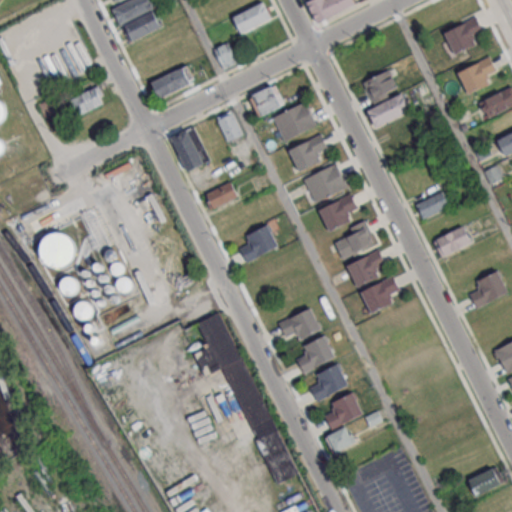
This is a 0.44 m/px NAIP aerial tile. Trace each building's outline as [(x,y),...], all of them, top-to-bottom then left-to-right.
[(112,8),(128,0),(145,0),(150,8),(120,23),(112,8)] [(354,0),(355,2),(318,21),(308,2),(311,0),(354,0)] [(233,16),(263,1),(271,17),(241,32),(233,16)] [(123,24),(153,9),(161,25),(131,40),(123,24)] [(453,55),(477,43),(472,33),(482,29),(476,16),(443,33),(453,55)] [(224,69),(239,62),(229,41),(213,49),(224,69)] [(87,64),(79,48),(59,57),(67,73),(87,64)] [(468,93),(490,82),(486,74),(496,69),(489,56),(457,72),(468,93)] [(150,82),(158,98),(195,80),(188,64),(150,82)] [(412,111),(403,91),(400,92),(390,70),(363,81),(374,107),(368,109),(375,127),(412,111)] [(258,117),(285,103),(275,83),(248,96),(258,117)] [(511,86),(479,100),(486,116),(511,105),(511,86)] [(73,100),(81,117),(106,105),(102,98),(105,97),(100,87),(73,100)] [(40,105),(47,119),(61,111),(55,98),(40,105)] [(0,125),(1,125),(5,122),(7,119),(8,114),(8,110),(6,106),(3,103),(0,101),(0,125)] [(273,117),(304,101),(315,124),(284,140),(273,117)] [(228,142),(244,134),(232,110),(216,118),(228,142)] [(210,161),(194,124),(169,135),(186,172),(210,161)] [(511,132),(497,140),(505,156),(511,152),(511,132)] [(289,150),(320,134),(327,147),(318,151),(322,159),(300,171),(289,150)] [(304,178),(335,163),(346,186),(315,201),(304,178)] [(204,195),(212,209),(238,195),(230,180),(204,195)] [(449,206),(443,191),(415,203),(422,218),(449,206)] [(318,209),(350,193),(356,206),(348,210),(352,218),(329,230),(318,209)] [(350,226),(362,220),(374,242),(343,258),(334,241),(352,232),(350,226)] [(249,244),(240,248),(245,260),(278,247),(269,224),(245,234),(249,244)] [(436,238),(463,225),(470,240),(444,254),(436,238)] [(63,235),(58,235),(53,236),(48,240),(45,244),(43,250),(44,256),(46,261),(50,265),(55,268),(61,268),(66,267),(71,264),(75,260),(77,255),(77,250),(76,245),(73,240),(68,237),(63,235)] [(347,265),(378,249),(385,262),(376,267),(380,274),(358,286),(347,265)] [(107,257),(107,255),(108,253),(109,251),(111,250),(113,250),(115,250),(118,251),(119,253),(120,255),(121,257),(120,259),(119,261),(117,263),(115,263),(113,263),(111,263),(109,261),(108,260),(107,257)] [(113,271),(113,269),(114,267),(116,265),(118,264),(120,263),(122,263),(124,264),(126,266),(127,268),(127,270),(127,273),(125,274),(124,276),(121,277),(119,277),(117,276),(115,275),(114,273),(113,271)] [(97,270),(97,269),(97,267),(98,266),(99,265),(100,264),(102,264),(103,264),(104,265),(105,266),(106,267),(106,269),(106,270),(105,271),(104,272),(103,273),(101,273),(100,272),(98,272),(97,270)] [(480,287),(476,280),(498,269),(508,291),(476,307),(469,293),(480,287)] [(103,281),(103,280),(103,278),(104,277),(105,276),(106,275),(107,275),(109,275),(110,276),(111,277),(112,278),(112,279),(111,281),(111,282),(110,283),(108,284),(107,284),(105,283),(104,282),(103,281)] [(361,291),(392,275),(399,288),(390,293),(394,300),(372,312),(361,291)] [(77,279),(74,278),(71,278),(68,279),(65,281),(63,283),(62,286),(62,290),(63,293),(65,295),(68,297),(71,297),(74,297),(77,295),(79,293),(81,290),(81,287),(80,284),(79,281),(77,279)] [(119,285),(120,282),(122,280),(125,279),(127,278),(130,279),(132,280),(134,282),(135,284),(135,286),(135,289),(134,291),(132,293),(130,294),(127,294),(124,294),(122,292),(120,290),(119,288),(119,285)] [(108,292),(108,290),(108,289),(109,287),(110,286),(111,286),(112,285),(114,286),(115,286),(116,287),(117,289),(117,290),(116,291),(116,293),(115,294),(113,294),(112,294),(110,294),(109,293),(108,292)] [(114,302),(113,300),(114,299),(114,297),(115,296),(117,295),(118,295),(119,296),(121,296),(121,297),(122,299),(122,300),(122,301),(121,302),(120,303),(119,304),(117,304),(116,304),(115,303),(114,302)] [(90,303),(88,302),(85,301),(81,302),(79,304),(77,307),(76,310),(76,313),(77,316),(79,318),(82,320),(85,320),(88,320),(91,319),(93,316),(95,314),(95,311),(94,307),(93,305),(90,303)] [(278,322),(310,306),(321,328),(300,339),(296,331),(285,336),(278,322)] [(298,474),(223,311),(196,323),(207,347),(195,352),(235,438),(251,430),(276,484),(298,474)] [(90,331),(89,330),(89,328),(90,327),(91,326),(92,325),(94,325),(95,325),(96,326),(97,327),(98,328),(98,329),(98,331),(97,332),(96,333),(95,333),(93,334),(92,333),(91,332),(90,331)] [(304,345),(324,334),(335,356),(304,372),(297,358),(308,352),(304,345)] [(97,345),(96,343),(96,342),(97,340),(98,339),(99,338),(101,338),(102,339),(103,339),(104,340),(105,341),(105,343),(105,344),(104,345),(103,346),(102,347),(100,347),(99,347),(97,346),(97,345)] [(495,349),(511,340),(511,369),(507,372),(495,349)] [(318,373),(337,363),(348,384),(317,400),(310,386),(322,380),(318,373)] [(332,402),(351,392),(362,413),(332,429),(324,415),(336,409),(332,402)] [(438,427),(446,442),(476,426),(467,410),(438,427)] [(355,441),(346,425),(325,438),(335,453),(355,441)] [(476,496),(502,483),(494,466),(467,479),(476,496)]
